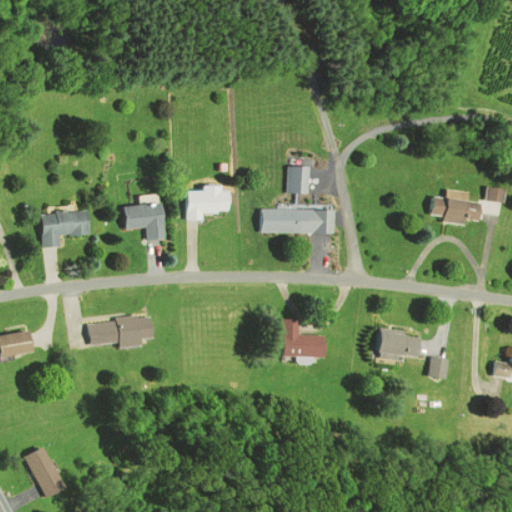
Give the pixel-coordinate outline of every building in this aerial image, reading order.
[(291,164),(289,191),(306,192),(308,165),(291,164)] [(486,198),(504,200),(505,186),(487,184),(486,198)] [(190,188),(189,218),(205,218),(205,211),(228,212),(229,189),(190,188)] [(435,195),(479,200),(477,218),(433,212),(435,195)] [(124,202),(162,198),(167,236),(148,238),(146,222),(126,225),(124,202)] [(313,208),(262,206),(261,231),(300,232),(300,225),(312,226),(313,208)] [(85,207),(39,212),(43,246),(63,244),(62,232),(88,230),(85,207)] [(153,336),(90,343),(88,322),(150,314),(153,336)] [(282,316),(281,356),(324,356),(325,334),(298,334),(298,316),(282,316)] [(28,330),(0,334),(0,355),(32,349),(28,330)] [(420,335),(383,331),(381,352),(418,356),(420,335)] [(511,349),(511,360),(493,358),(491,374),(511,377),(511,349)] [(433,354),(429,371),(442,373),(445,357),(433,354)] [(435,376),(435,359),(421,359),(421,376),(435,376)] [(39,444),(63,485),(45,495),(22,455),(39,444)]
